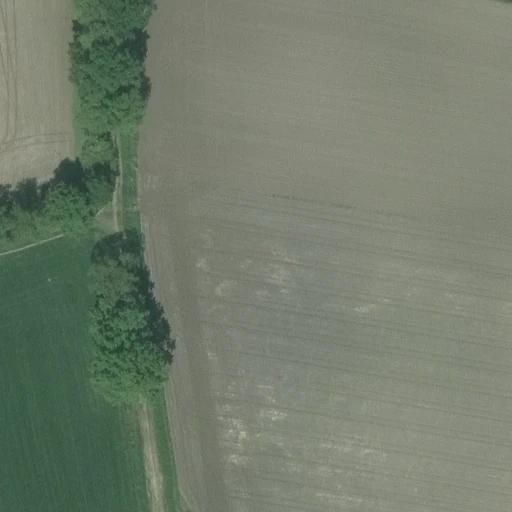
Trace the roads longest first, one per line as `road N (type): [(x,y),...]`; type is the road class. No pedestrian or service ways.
road 1 (track): [(157,511),(115,222),(112,0)]
road 2 (track): [(0,264),(116,229)]
